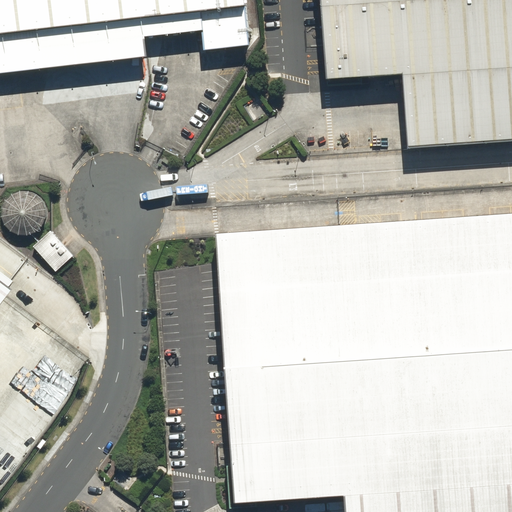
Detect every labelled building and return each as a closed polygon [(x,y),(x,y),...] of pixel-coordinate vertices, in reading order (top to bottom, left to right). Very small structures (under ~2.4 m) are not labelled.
[(245,0),(0,0),(0,76),(45,71),(42,51),(203,32),(206,52),(251,47),(245,0)] [(511,0),(334,0),(339,74),(408,69),(413,143),(511,136),(511,0)] [(29,235),(32,234),(35,233),(36,232),(39,230),(42,227),(44,224),(45,221),(46,217),(47,213),(46,209),(45,205),(44,202),(41,199),(39,196),(35,194),(32,192),(28,191),(24,191),(21,192),(17,193),(13,194),(10,196),(8,199),(5,202),(4,206),(3,210),(3,213),(3,217),(4,221),(6,224),(8,228),(11,230),(14,232),(17,234),(21,235),(25,235),(29,235)] [(511,511),(511,216),(340,229),(218,238),(237,504),(346,496),(347,511),(511,511)] [(74,256),(53,230),(34,245),(55,271),(74,256)]
